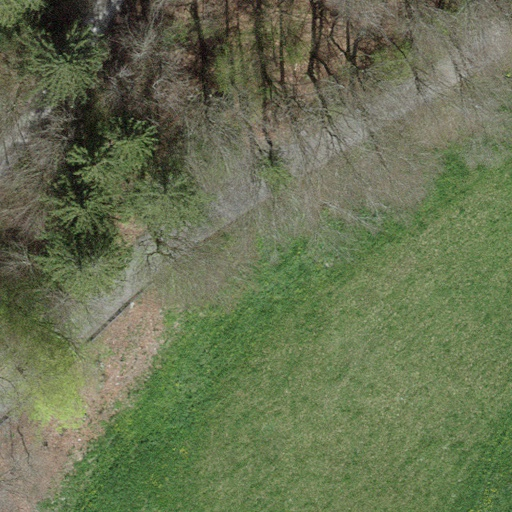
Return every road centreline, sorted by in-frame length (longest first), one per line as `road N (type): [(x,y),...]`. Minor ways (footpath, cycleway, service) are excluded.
road 1 (unclassified): [(511,28),(310,134),(0,383)]
road 2 (track): [(0,193),(125,0)]
